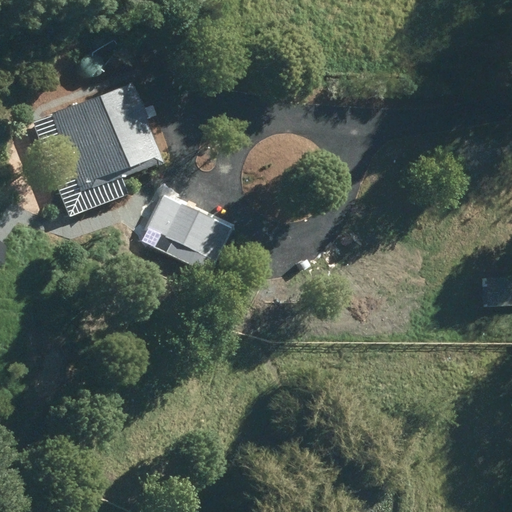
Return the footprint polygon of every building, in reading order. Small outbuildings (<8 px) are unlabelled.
[(174,0),(167,0),(138,15),(151,40),(185,22),(174,0)] [(123,74),(40,101),(69,186),(151,159),(123,74)] [(372,97),(372,113),(399,114),(400,97),(372,97)] [(229,219),(157,188),(136,239),(208,270),(229,219)] [(511,263),(479,263),(478,309),(511,309),(511,263)] [(123,340),(105,338),(102,370),(120,372),(123,340)]
